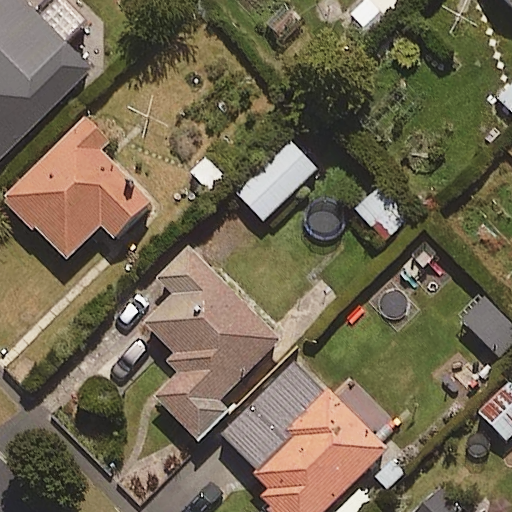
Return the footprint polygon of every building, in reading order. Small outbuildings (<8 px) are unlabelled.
[(0,0),(0,164),(91,78),(63,49),(89,24),(66,0),(38,27),(12,0),(0,0)] [(400,3),(397,0),(369,0),(352,16),(367,33),(400,3)] [(511,0),(496,0),(511,15),(511,0)] [(401,77),(377,56),(328,113),(353,134),(401,77)] [(511,82),(491,105),(511,125),(511,82)] [(107,148),(85,126),(5,206),(65,266),(100,232),(114,246),(152,207),(100,155),(107,148)] [(316,175),(289,148),(237,199),(264,226),(316,175)] [(406,219),(374,198),(359,221),(391,242),(406,219)] [(172,300),(141,331),(162,353),(156,359),(179,382),(156,404),(198,447),(226,419),(217,410),(279,348),(190,258),(160,288),(172,300)] [(511,440),(511,388),(510,387),(478,418),(506,447),(511,440)] [(270,494),(262,502),(271,511),(331,511),(387,456),(325,396),(249,473),(270,494)] [(448,511),(436,499),(422,511),(448,511)]
